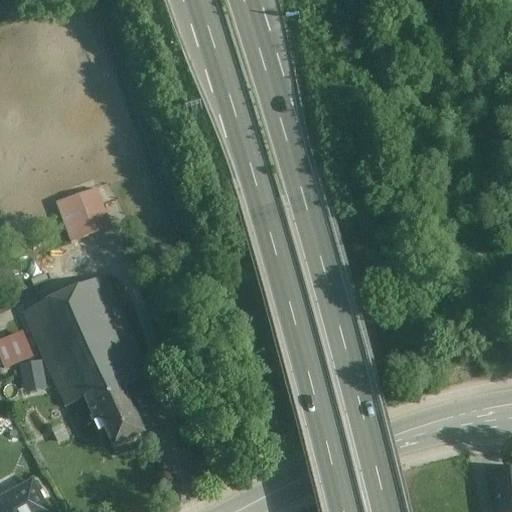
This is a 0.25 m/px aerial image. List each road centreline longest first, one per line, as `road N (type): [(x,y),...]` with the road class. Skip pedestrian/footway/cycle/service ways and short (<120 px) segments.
road 1 (motorway): [(392,511),(249,0)]
road 2 (motorway): [(207,0),(347,511)]
road 3 (tertiary): [(511,414),(390,443),(235,511)]
